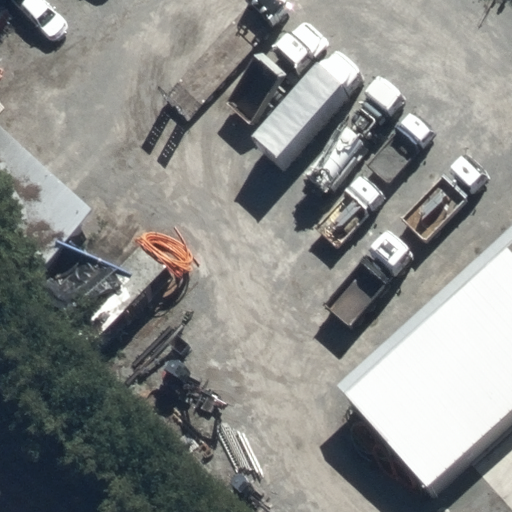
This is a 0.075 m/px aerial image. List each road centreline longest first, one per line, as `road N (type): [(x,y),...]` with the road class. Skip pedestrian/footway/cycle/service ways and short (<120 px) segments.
road 1 (unknown): [(186,283),(111,126),(102,36),(117,0)]
road 2 (unknown): [(343,511),(186,283)]
road 3 (unknown): [(405,0),(511,99)]
